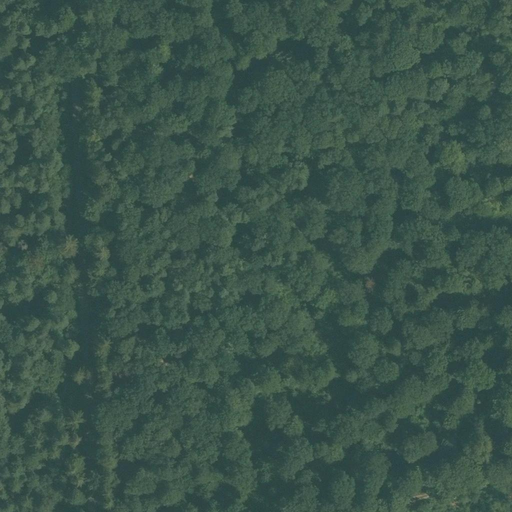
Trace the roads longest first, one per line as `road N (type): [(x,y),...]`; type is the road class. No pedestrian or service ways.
road 1 (track): [(222,0),(247,511)]
road 2 (tertiary): [(91,511),(71,0)]
road 3 (track): [(0,60),(57,27),(200,0)]
road 4 (track): [(511,469),(363,511)]
